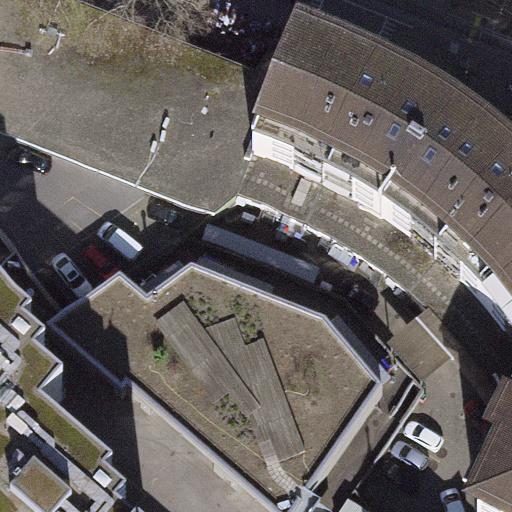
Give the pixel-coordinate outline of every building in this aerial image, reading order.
[(0,0),(0,133),(215,220),(240,202),(297,58),(286,54),(259,96),(15,0),(0,0)] [(362,261),(448,131),(409,107),(371,87),(330,70),(297,58),(240,202),(302,227),(362,261)] [(457,342),(511,292),(511,179),(482,154),(448,131),(362,261),(411,298),(457,342)] [(148,307),(121,283),(46,336),(123,403),(128,397),(259,511),(303,511),(384,397),(327,329),(192,275),(148,307)] [(511,511),(511,292),(457,342),(486,379),(511,417),(485,470),(501,477),(484,511),(511,511)] [(0,473),(38,430),(41,433),(63,407),(61,405),(67,398),(41,376),(46,370),(24,352),(32,342),(0,314),(0,473)] [(115,511),(105,503),(113,495),(56,445),(41,433),(38,430),(0,473),(0,511),(115,511)]
